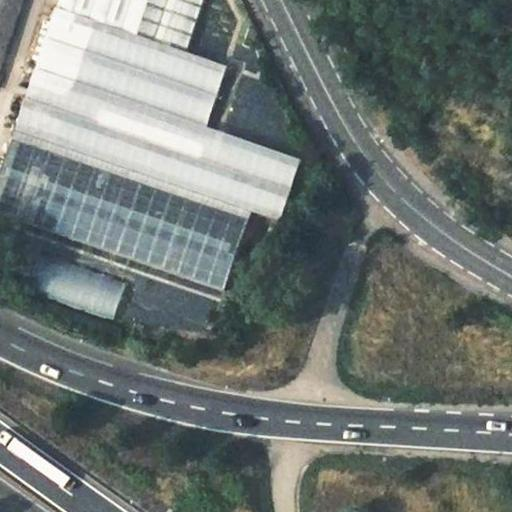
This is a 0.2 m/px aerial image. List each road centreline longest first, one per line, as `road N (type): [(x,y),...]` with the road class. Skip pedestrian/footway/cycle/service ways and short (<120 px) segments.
road 1 (trunk): [(511,433),(294,419),(181,401),(89,374),(0,335)]
road 2 (secondary): [(511,285),(454,249),(375,181),(327,110),(279,0)]
